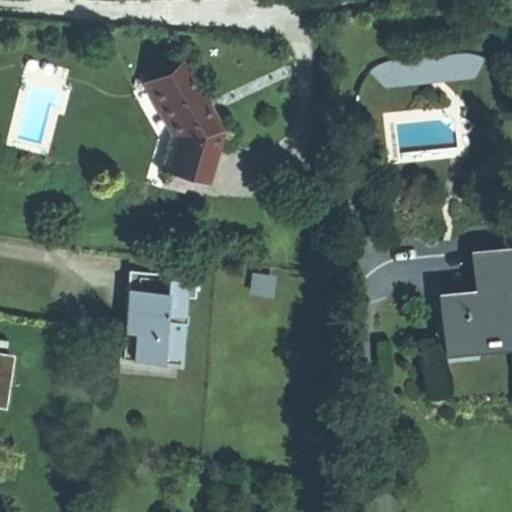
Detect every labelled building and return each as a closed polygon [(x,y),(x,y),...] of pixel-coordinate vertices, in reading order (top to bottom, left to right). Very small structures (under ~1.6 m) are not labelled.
[(457,54),(434,57),(435,68),(406,71),(407,80),(475,73),(484,59),(480,57),(474,55),(466,54),(457,54)] [(435,68),(434,57),(383,62),(377,63),(374,64),(371,66),(370,68),(368,71),(381,83),(407,80),(406,71),(435,68)] [(183,62),(145,83),(173,135),(168,154),(164,166),(204,179),(220,130),(214,117),(209,120),(200,103),(204,100),(183,62)] [(214,117),(204,100),(200,103),(209,120),(214,117)] [(200,192),(204,179),(164,166),(156,163),(151,177),(200,192)] [(511,280),(509,248),(475,251),(479,292),(439,295),(444,351),(492,347),(511,345),(511,280)] [(196,277),(129,271),(125,311),(121,358),(159,361),(160,354),(178,356),(184,296),(194,297),(196,277)] [(269,276),(254,275),(252,292),(268,294),(269,276)] [(0,404),(1,405),(9,355),(0,353),(0,404)] [(178,363),(178,356),(160,354),(159,361),(178,363)]
